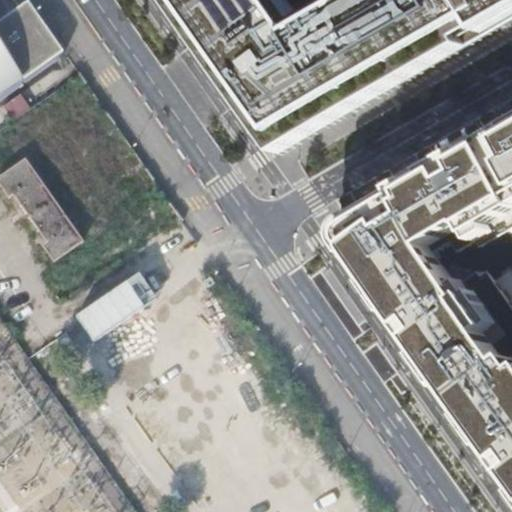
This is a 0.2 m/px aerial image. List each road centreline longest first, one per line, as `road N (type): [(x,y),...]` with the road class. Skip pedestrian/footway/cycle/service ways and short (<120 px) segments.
road 1 (unknown): [(177,511),(105,396),(107,354),(116,330),(232,234)]
road 2 (residential): [(232,234),(428,511)]
road 3 (residential): [(511,79),(232,234)]
road 4 (residential): [(71,0),(232,234)]
